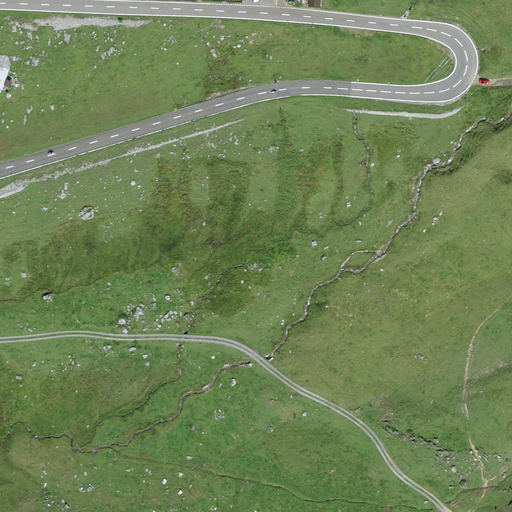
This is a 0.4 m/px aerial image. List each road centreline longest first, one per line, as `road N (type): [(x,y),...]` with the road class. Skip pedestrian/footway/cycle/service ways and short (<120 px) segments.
road 1 (primary): [(0,170),(259,94),(307,87),(439,93),(454,87),(467,65),(456,39),(398,25),(0,3)]
road 2 (track): [(446,511),(398,473),(366,428),(232,344),(73,333),(0,340)]
